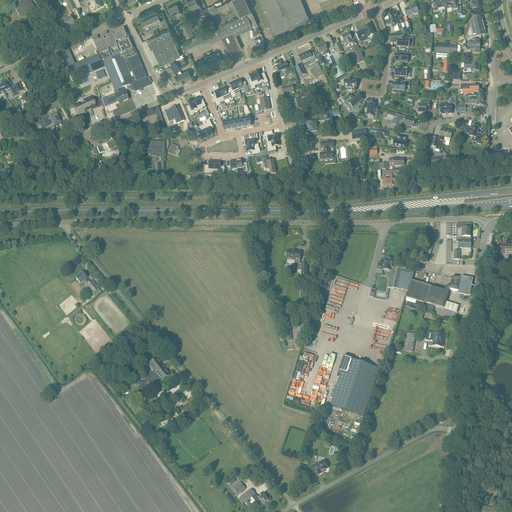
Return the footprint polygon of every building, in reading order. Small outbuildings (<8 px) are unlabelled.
[(20,3),(14,6),(20,18),(35,11),(31,2),(29,0),(21,0),(19,1),(20,3)] [(72,0),(71,0),(67,2),(66,3),(70,12),(76,9),(72,0)] [(73,0),(78,10),(84,7),(83,7),(90,3),(91,7),(89,7),(92,12),(102,7),(98,0),(83,0),(81,1),(79,0),(73,0)] [(212,22),(212,21),(208,11),(206,8),(202,10),(201,8),(199,3),(197,4),(195,0),(189,0),(187,1),(190,8),(193,7),(196,12),(198,11),(200,15),(204,25),(212,22)] [(212,22),(215,27),(205,32),(210,43),(221,38),(232,33),(227,21),(238,16),(252,10),(247,0),(230,0),(231,0),(209,11),(208,11),(212,21),(214,20),(214,21),(212,22)] [(257,0),(272,35),(309,19),(300,0),(257,0)] [(437,5),(444,4),(443,0),(436,0),(436,1),(432,2),(434,10),(438,9),(437,5)] [(168,8),(170,13),(170,15),(176,12),(177,15),(181,14),(179,11),(180,10),(177,4),(168,8)] [(419,12),(418,11),(416,6),(405,10),(407,17),(419,12)] [(251,11),(246,14),(250,22),(252,27),(257,25),(251,11)] [(155,13),(153,14),(153,15),(149,17),(153,27),(155,26),(156,28),(158,27),(156,23),(160,21),(157,14),(156,14),(155,13)] [(234,35),(252,27),(250,22),(246,14),(246,13),(239,17),(238,16),(227,21),(232,33),(234,35)] [(391,23),(393,28),(401,25),(404,23),(402,17),(398,19),(396,13),(394,14),(394,13),(392,14),(391,15),(390,16),(392,23),(391,23)] [(74,26),(72,21),(70,17),(60,22),(63,30),(68,28),(68,29),(74,26)] [(142,21),(141,21),(146,32),(150,30),(154,37),(159,34),(156,28),(155,26),(153,27),(149,17),(144,19),(144,18),(142,20),(142,21)] [(467,41),(480,41),(480,39),(481,39),(481,37),(485,35),(481,18),(476,18),(472,20),(472,22),(470,22),(471,26),(467,36),(468,37),(468,38),(467,38),(467,41)] [(185,39),(194,35),(187,21),(178,25),(185,39)] [(364,31),(356,35),(359,40),(360,43),(368,39),(375,36),(370,25),(363,28),(364,31)] [(430,26),(431,33),(443,34),(444,30),(436,30),(435,25),(430,26)] [(40,35),(37,31),(36,29),(30,32),(28,28),(24,30),(26,34),(25,35),(25,36),(24,37),(23,39),(24,40),(25,40),(26,40),(27,39),(28,41),(40,35)] [(154,37),(148,39),(149,43),(148,43),(150,49),(152,48),(160,65),(162,64),(169,60),(172,59),(181,54),(177,45),(175,46),(168,30),(160,34),(159,34),(154,37)] [(97,36),(93,38),(100,54),(99,54),(105,68),(111,82),(115,91),(122,88),(132,84),(135,91),(136,91),(137,91),(138,91),(139,87),(142,88),(149,85),(150,83),(149,80),(147,79),(146,78),(147,78),(136,52),(135,53),(135,52),(133,49),(132,49),(128,41),(129,41),(128,37),(127,37),(126,38),(124,33),(123,34),(119,32),(119,31),(114,33),(114,32),(111,34),(111,35),(105,38),(105,37),(102,38),(103,40),(99,41),(97,36)] [(183,42),(187,52),(188,53),(210,43),(205,32),(183,42)] [(240,50),(234,35),(232,33),(221,38),(229,55),(240,50)] [(349,34),(342,37),(346,47),(349,45),(351,48),(349,49),(356,65),(364,62),(354,39),(352,40),(349,34)] [(397,41),(397,43),(397,48),(401,48),(401,50),(405,50),(405,48),(409,48),(409,45),(413,45),(413,38),(400,38),(400,41),(397,41)] [(480,50),(480,41),(467,41),(465,41),(465,50),(470,50),(480,50)] [(181,54),(187,52),(183,42),(177,45),(181,54)] [(451,44),(451,46),(435,45),(435,54),(456,55),(456,43),(451,44)] [(338,44),(334,45),(337,53),(338,55),(339,55),(342,53),(338,44)] [(318,51),(314,53),(316,55),(320,66),(324,64),(322,59),(321,57),(329,54),(327,50),(327,49),(325,45),(317,48),(318,51)] [(207,62),(208,61),(211,67),(211,66),(219,63),(219,64),(217,58),(220,56),(218,52),(210,55),(207,57),(206,58),(205,58),(205,59),(206,60),(206,62),(207,62)] [(309,52),(298,57),(301,63),(302,63),(310,59),(311,62),(317,60),(313,53),(310,54),(309,52)] [(337,53),(326,58),(336,79),(347,75),(345,70),(338,55),(337,53)] [(395,58),(395,63),(400,63),(399,65),(403,65),(403,63),(408,63),(408,57),(413,57),(413,53),(399,53),(398,56),(398,58),(395,58)] [(98,56),(75,65),(67,69),(72,82),(105,68),(99,54),(98,55),(98,56)] [(172,59),(169,60),(162,64),(165,68),(166,68),(170,74),(168,76),(170,74),(171,74),(172,75),(179,69),(172,59)] [(450,73),(451,61),(443,60),(442,73),(450,73)] [(286,62),(275,67),(278,72),(279,74),(285,72),(287,75),(288,77),(294,74),(291,69),(293,68),(290,61),(286,63),(286,62)] [(323,75),(318,64),(319,63),(318,62),(316,63),(316,65),(314,66),(318,77),(323,75)] [(463,71),(463,72),(475,73),(475,72),(479,72),(479,68),(479,63),(464,63),(464,69),(463,71)] [(300,77),(305,75),(301,65),(295,68),(300,77)] [(345,70),(347,75),(358,70),(356,65),(346,69),(345,70)] [(395,71),(394,77),(395,77),(395,79),(402,80),(402,78),(407,78),(410,78),(411,72),(407,71),(407,68),(404,68),(398,67),(398,71),(397,71),(395,71)] [(170,74),(168,76),(174,84),(181,81),(181,83),(184,82),(184,81),(191,78),(188,70),(178,74),(176,72),(180,69),(179,69),(172,75),(171,74),(170,74)] [(260,71),(255,73),(259,85),(264,83),(265,85),(268,83),(264,74),(261,75),(260,71)] [(251,80),(248,81),(250,86),(252,90),(256,89),(255,87),(259,85),(255,73),(252,75),(249,76),(251,80)] [(348,89),(348,90),(352,91),(352,89),(356,89),(357,82),(354,82),(354,79),(347,78),(341,81),(340,88),(348,89)] [(3,81),(0,81),(0,84),(4,93),(5,93),(4,92),(7,91),(8,93),(14,90),(16,94),(18,92),(18,93),(22,91),(19,83),(15,85),(15,86),(12,87),(10,83),(9,84),(7,80),(3,82),(3,81)] [(238,81),(235,82),(239,91),(244,89),(245,93),(249,92),(245,83),(242,84),(240,80),(238,81)] [(393,84),(392,86),(392,91),(393,91),(393,93),(400,93),(400,92),(405,92),(405,87),(409,87),(410,82),(402,82),(395,81),(395,85),(393,84)] [(232,88),(229,89),(229,91),(233,99),(236,97),(235,95),(240,93),(239,91),(235,82),(233,83),(230,84),(232,88)] [(460,85),(460,90),(463,90),(463,95),(470,95),(470,94),(475,94),(475,93),(479,93),(479,85),(474,85),(470,85),(470,88),(465,88),(465,85),(460,85)] [(293,86),(282,88),(283,95),(294,92),(293,86)] [(117,100),(118,104),(128,100),(125,93),(124,93),(122,88),(115,91),(114,92),(115,95),(113,97),(115,100),(117,100)] [(222,89),(220,90),(224,101),(229,99),(230,102),(234,100),(233,99),(229,91),(227,92),(225,88),(222,89)] [(216,96),(213,97),(217,107),(221,105),(220,103),(224,101),(220,90),(217,91),(214,92),(216,96)] [(345,102),(344,103),(350,111),(353,109),(355,112),(359,108),(358,107),(360,105),(359,104),(363,101),(359,97),(358,98),(357,97),(356,97),(354,95),(350,98),(345,102)] [(79,104),(73,106),(77,117),(85,113),(85,112),(88,111),(90,110),(95,108),(91,97),(83,100),(84,103),(79,106),(79,104)] [(484,97),(479,97),(477,97),(477,98),(465,98),(465,104),(477,105),(477,106),(484,106),(484,97)] [(196,99),(193,100),(198,111),(203,109),(203,108),(206,107),(203,100),(200,102),(198,98),(196,99)] [(261,105),(258,105),(259,112),(262,111),(270,110),(269,101),(268,98),(266,98),(260,99),(260,100),(261,105)] [(190,106),(187,107),(191,117),(194,115),(193,113),(198,111),(193,100),(188,102),(190,106)] [(295,111),(300,110),(304,109),(303,104),(304,104),(303,100),(299,100),(293,101),(295,111)] [(419,102),(419,106),(418,114),(426,114),(426,111),(429,111),(430,102),(419,102)] [(441,113),(441,115),(452,114),(451,105),(446,106),(446,104),(440,104),(441,110),(440,110),(440,113),(441,113)] [(367,109),(366,109),(365,112),(367,113),(367,117),(373,118),(373,121),(377,122),(378,109),(375,108),(375,105),(368,105),(367,109)] [(171,108),(163,112),(169,124),(173,122),(172,120),(176,118),(179,124),(184,122),(179,109),(172,112),(171,108)] [(159,109),(155,110),(160,129),(165,127),(160,111),(159,109)] [(386,111),(384,118),(393,121),(392,125),(398,127),(399,126),(403,127),(405,128),(407,128),(408,126),(413,128),(413,127),(415,128),(416,127),(417,125),(416,124),(415,123),(415,121),(411,120),(411,119),(406,117),(401,116),(395,114),(386,111)] [(42,120),(42,122),(39,120),(38,124),(38,125),(44,127),(46,130),(49,128),(52,127),(52,128),(54,127),(56,126),(57,128),(58,128),(57,126),(60,124),(61,127),(62,126),(58,119),(56,114),(47,118),(48,118),(43,120),(42,119),(41,120),(42,120)] [(207,124),(202,126),(208,137),(210,136),(213,135),(211,131),(214,129),(209,120),(206,122),(207,124)] [(311,123),(303,125),(305,132),(310,131),(311,133),(317,132),(315,122),(311,123)] [(350,122),(344,125),(347,131),(349,130),(352,125),(350,122)] [(197,126),(193,128),(198,137),(201,136),(202,140),(205,138),(208,137),(202,126),(198,128),(197,126)] [(465,128),(464,134),(470,136),(470,137),(472,137),(471,142),(476,143),(476,144),(480,145),(482,136),(480,135),(481,134),(478,133),(479,128),(472,126),(471,129),(465,128)] [(452,132),(441,129),(439,138),(439,139),(439,140),(440,140),(443,141),(443,140),(445,141),(449,142),(450,142),(452,132)] [(353,139),(360,138),(361,144),(368,143),(366,130),(352,132),(353,139)] [(389,131),(378,130),(377,135),(375,135),(374,139),(377,140),(376,140),(383,141),(384,137),(387,138),(389,131)] [(272,131),(264,133),(265,138),(266,142),(266,143),(278,140),(277,135),(273,136),(272,131)] [(249,140),(245,141),(246,147),(258,144),(258,141),(257,139),(258,139),(257,134),(249,136),(249,140)] [(393,146),(406,148),(406,147),(407,147),(407,144),(407,143),(407,142),(406,142),(404,141),(405,138),(397,136),(396,139),(394,139),(394,140),(391,140),(390,145),(393,145),(393,146)] [(432,137),(430,146),(431,146),(430,149),(435,151),(435,150),(440,151),(442,142),(440,142),(440,140),(439,140),(439,139),(438,138),(432,137)] [(101,146),(97,148),(100,154),(104,152),(108,150),(109,152),(109,153),(110,155),(110,156),(110,157),(111,158),(119,158),(119,147),(116,147),(113,140),(101,146)] [(278,140),(266,143),(268,148),(267,148),(268,153),(276,151),(275,147),(280,146),(279,143),(278,140)] [(165,142),(150,142),(150,146),(144,146),(145,150),(146,150),(146,155),(151,155),(156,155),(156,157),(165,157),(165,142)] [(321,160),(333,159),(333,153),(330,153),(330,148),(334,148),(333,142),(321,143),(321,149),(324,149),(324,154),(320,154),(321,160)] [(258,144),(246,147),(247,149),(247,152),(251,151),(252,156),(256,155),(259,154),(261,154),(260,149),(259,149),(258,144)] [(178,148),(171,145),(168,153),(178,157),(180,152),(177,151),(178,148)] [(91,157),(94,156),(97,155),(95,149),(91,150),(92,151),(89,153),(91,157)] [(72,175),(91,166),(87,156),(81,159),(80,157),(69,162),(69,164),(71,169),(70,170),(72,175)] [(267,157),(256,159),(257,163),(264,162),(265,169),(269,169),(271,176),(276,174),(273,161),(268,162),(267,157)] [(238,161),(236,161),(238,173),(243,172),(243,173),(248,172),(246,164),(242,164),(241,160),(238,161)] [(231,166),(227,167),(228,175),(233,175),(233,174),(238,173),(236,161),(233,162),(230,162),(231,166)] [(205,166),(204,174),(209,174),(214,174),(215,162),(212,162),(209,162),(209,166),(205,166)] [(215,162),(214,174),(219,175),(224,176),(225,167),(220,167),(221,162),(218,162),(215,162)] [(399,184),(399,176),(399,172),(384,172),(384,176),(384,184),(389,184),(389,186),(395,186),(395,184),(399,184)] [(471,252),(471,249),(471,224),(462,224),(460,224),(460,225),(459,225),(458,226),(458,227),(457,227),(457,228),(456,228),(456,235),(453,235),(453,240),(456,240),(456,242),(458,242),(458,250),(454,250),(454,260),(460,260),(460,249),(466,249),(466,252),(471,252)] [(501,246),(500,255),(507,255),(507,259),(511,259),(511,246),(509,246),(509,242),(503,241),(503,246),(501,246)] [(287,259),(295,259),(294,265),(301,266),(301,276),(307,276),(307,264),(301,264),(300,264),(300,260),(300,257),(300,252),(287,251),(287,259)] [(384,266),(383,270),(385,270),(391,271),(392,267),(393,259),(387,258),(387,260),(385,259),(384,266)] [(389,280),(387,288),(407,292),(411,281),(415,272),(397,268),(392,267),(391,271),(392,272),(390,280),(389,280)] [(75,279),(79,283),(80,284),(84,281),(87,285),(86,286),(92,295),(99,290),(92,281),(90,283),(82,273),(75,279)] [(445,292),(448,293),(449,290),(458,292),(461,279),(452,277),(450,289),(446,288),(445,292)] [(473,279),(461,277),(461,279),(458,292),(458,294),(469,297),(473,279)] [(405,298),(427,304),(432,288),(432,287),(411,281),(407,292),(405,298)] [(445,292),(432,288),(427,304),(426,307),(433,310),(434,306),(443,309),(446,302),(448,293),(445,292)] [(446,302),(443,309),(456,313),(458,306),(446,302)] [(439,334),(432,333),(431,341),(433,342),(433,346),(442,347),(444,335),(444,332),(439,332),(439,334)] [(407,333),(405,341),(415,343),(416,335),(407,333)] [(341,373),(330,406),(363,417),(379,369),(351,360),(352,359),(344,356),(339,372),(341,373)] [(163,368),(156,358),(145,367),(150,373),(147,375),(147,374),(143,377),(145,380),(146,382),(163,368)] [(301,369),(299,380),(307,381),(309,369),(298,367),(298,369),(301,369)] [(159,384),(169,376),(163,368),(146,382),(142,385),(142,386),(147,382),(150,385),(156,380),(159,384)] [(184,413),(197,404),(201,401),(196,394),(187,401),(188,403),(181,408),(184,413)] [(154,395),(145,401),(149,406),(149,405),(151,408),(154,406),(152,403),(157,399),(154,395)] [(321,409),(323,402),(311,400),(310,407),(321,409)] [(171,423),(179,417),(175,413),(168,419),(166,420),(160,426),(160,427),(161,428),(162,429),(169,423),(170,422),(171,423)] [(341,430),(354,432),(355,424),(342,423),(341,430)] [(335,434),(336,430),(333,430),(334,427),(326,426),(325,432),(335,434)] [(310,467),(313,474),(317,472),(319,475),(322,473),(322,472),(328,468),(324,461),(317,465),(316,464),(310,467)] [(246,489),(242,485),(240,483),(231,490),(237,496),(246,489)] [(258,499),(251,490),(239,499),(243,504),(252,497),(260,507),(263,505),(268,501),(264,495),(258,499)] [(234,506),(236,504),(228,495),(226,497),(234,506)]
